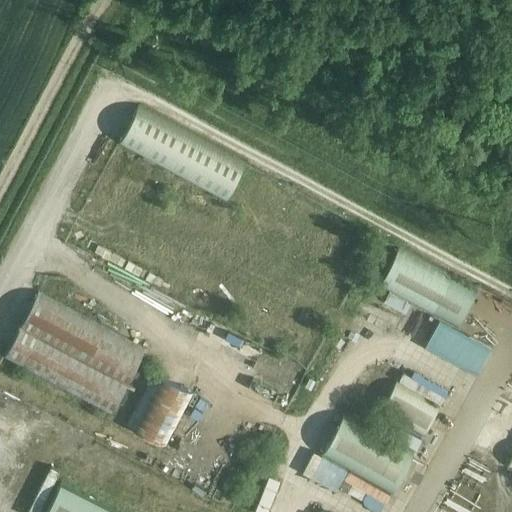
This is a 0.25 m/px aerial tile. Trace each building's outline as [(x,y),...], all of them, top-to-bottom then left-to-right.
[(133,105),(111,146),(220,203),(242,162),(133,105)] [(380,284),(458,325),(479,286),(400,245),(380,284)] [(36,290),(0,357),(109,414),(144,347),(36,290)] [(440,320),(426,347),(477,374),(491,348),(440,320)] [(125,425),(164,445),(192,392),(153,372),(125,425)] [(375,423),(419,446),(441,405),(396,382),(375,423)] [(322,458),(392,495),(415,453),(344,415),(322,458)] [(220,481),(223,472),(202,463),(199,472),(220,481)] [(121,511),(62,481),(45,511),(121,511)]
